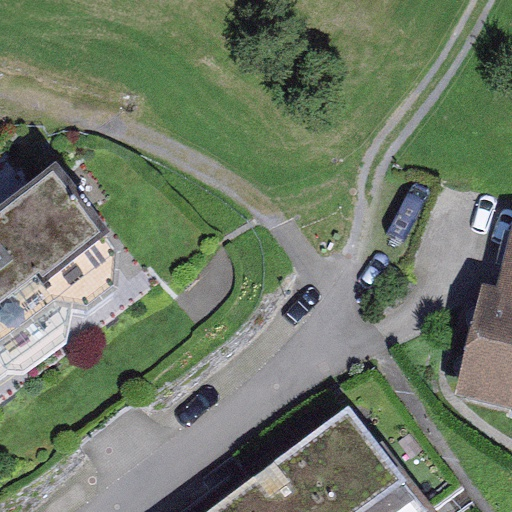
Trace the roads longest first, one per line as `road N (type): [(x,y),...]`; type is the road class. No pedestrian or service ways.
road 1 (track): [(348,323),(381,156),(483,0)]
road 2 (residential): [(105,511),(348,323)]
